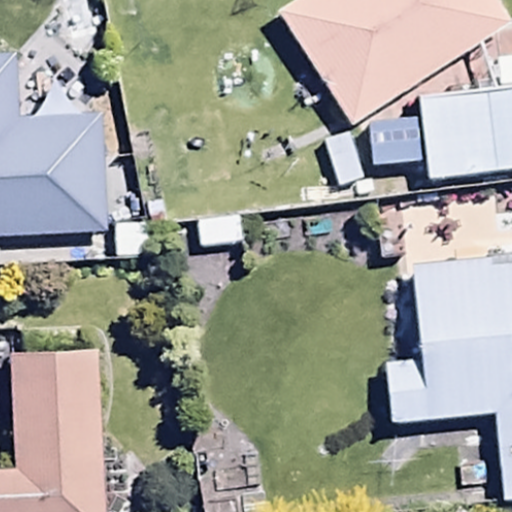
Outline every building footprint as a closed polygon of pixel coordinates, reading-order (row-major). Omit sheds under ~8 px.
[(511,28),(493,0),(307,0),(278,19),(356,138),(511,34),(511,28)] [(0,243),(104,240),(100,118),(11,121),(9,66),(0,66),(0,243)] [(511,94),(419,103),(420,122),(391,125),(396,176),(426,174),(427,185),(511,177),(511,94)] [(511,506),(511,261),(410,272),(420,367),(382,371),(388,430),(493,419),(502,508),(511,506)] [(103,511),(94,358),(7,364),(14,477),(0,478),(0,511),(103,511)]
